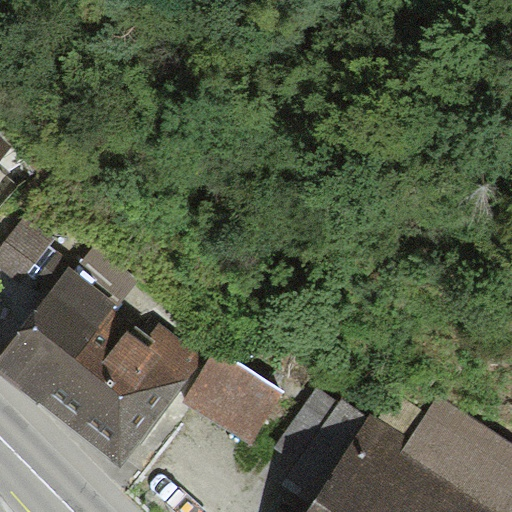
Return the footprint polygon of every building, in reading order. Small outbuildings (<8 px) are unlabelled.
[(0,161),(15,143),(0,130),(0,161)] [(0,353),(8,359),(84,262),(29,220),(0,257),(0,353)] [(0,369),(0,383),(117,474),(204,362),(157,326),(143,343),(111,321),(140,282),(93,250),(84,262),(8,359),(0,369)] [(185,404),(251,449),(285,399),(218,355),(185,404)] [(312,511),(511,511),(511,446),(438,398),(408,446),(372,423),(312,511)]
